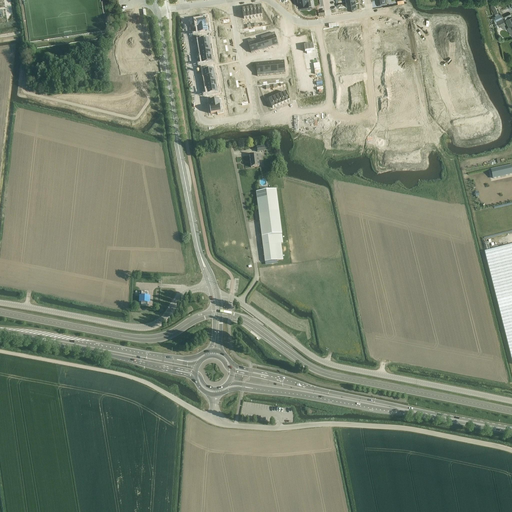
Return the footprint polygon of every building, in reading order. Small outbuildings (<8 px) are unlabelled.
[(310,0),(307,0),(298,2),(299,8),(306,7),(306,9),(305,9),(313,8),(312,8),(312,5),(310,0)] [(495,16),(494,17),(495,18),(497,21),(496,22),(499,27),(499,28),(505,25),(502,18),(500,14),(495,16)] [(202,20),(195,21),(196,27),(209,25),(207,17),(201,17),(202,20)] [(209,25),(196,27),(197,27),(198,33),(202,32),(203,35),(209,34),(208,31),(210,31),(209,25)] [(274,32),(267,34),(271,46),(278,44),(274,32)] [(267,34),(261,36),(264,48),(271,46),(267,34)] [(254,38),(258,50),(264,48),(261,36),(260,36),(261,39),(255,41),(254,38)] [(247,40),(251,52),(258,50),(254,38),(247,40)] [(213,56),(201,58),(202,64),(206,63),(207,66),(213,65),(211,56),(213,56)] [(277,61),(270,62),(271,74),(278,74),(277,61)] [(284,61),(277,61),(278,74),(285,73),(284,61)] [(270,62),(263,63),(264,75),(271,74),(270,62)] [(263,63),(256,63),(257,76),(264,75),(263,63)] [(207,70),(203,71),(204,77),(216,75),(215,73),(215,71),(215,69),(214,69),(213,66),(207,67),(207,70)] [(213,100),(209,101),(210,107),(209,107),(222,105),(221,99),(220,99),(219,95),(213,96),(213,100)] [(222,105),(209,107),(210,113),(217,112),(217,115),(223,114),(222,105)] [(251,168),(259,167),(258,159),(261,159),(260,155),(249,156),(251,168)] [(509,168),(490,172),(491,178),(511,174),(509,168)] [(283,243),(276,189),(255,192),(258,212),(255,213),(256,219),(256,220),(259,220),(264,263),(283,260),(281,244),(283,243)] [(511,244),(484,252),(496,299),(511,361),(511,244)]
